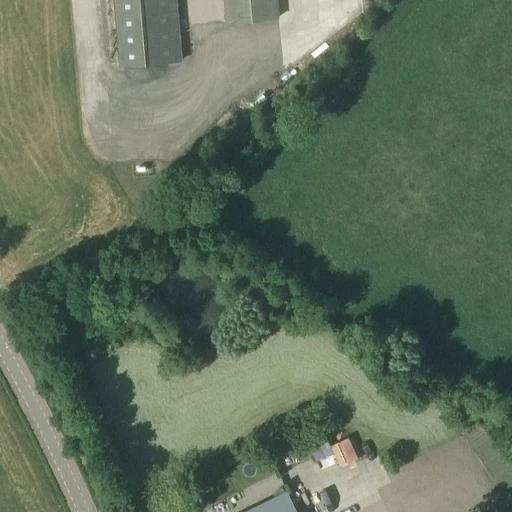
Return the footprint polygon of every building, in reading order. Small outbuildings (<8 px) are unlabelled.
[(24,0),(6,0),(7,38),(25,37),(24,0)] [(175,0),(112,0),(117,68),(181,63),(175,0)] [(274,0),(220,0),(223,26),(276,21),(274,0)] [(102,34),(69,35),(72,134),(105,133),(102,34)] [(61,183),(54,69),(13,71),(21,185),(61,183)] [(338,478),(325,485),(319,475),(307,481),(323,511),(332,511),(372,491),(361,470),(340,481),(338,478)] [(279,511),(274,499),(245,511),(279,511)]
